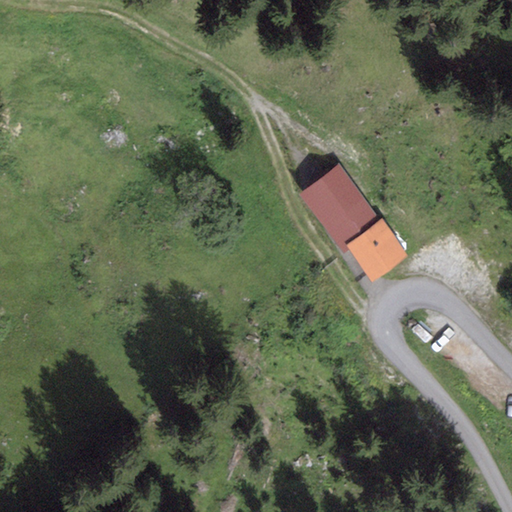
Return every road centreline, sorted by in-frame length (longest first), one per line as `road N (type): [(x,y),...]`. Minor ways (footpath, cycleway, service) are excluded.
road 1 (track): [(385,331),(342,279),(242,87),(119,8),(67,0)]
road 2 (track): [(511,367),(430,294),(400,296),(385,331),(466,428),(511,505)]
